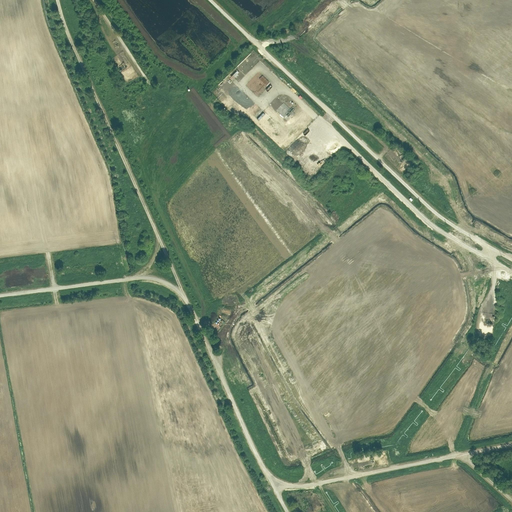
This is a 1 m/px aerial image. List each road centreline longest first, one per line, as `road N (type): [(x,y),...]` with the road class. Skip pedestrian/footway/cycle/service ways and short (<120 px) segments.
road 1 (track): [(511,444),(342,478),(278,480),(258,456),(193,313),(171,284),(135,276),(0,294)]
road 2 (track): [(210,0),(438,214),(511,260)]
road 3 (track): [(511,272),(436,228),(317,118)]
